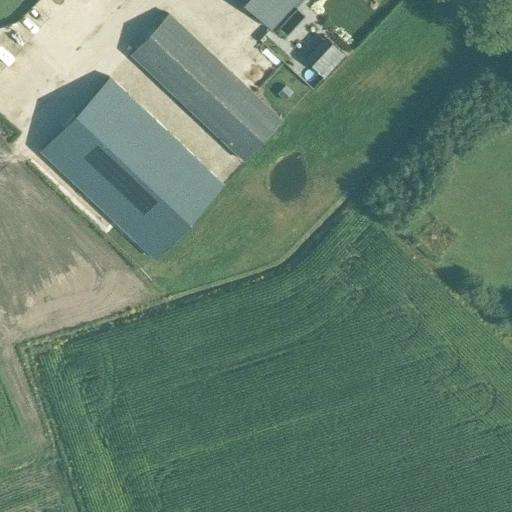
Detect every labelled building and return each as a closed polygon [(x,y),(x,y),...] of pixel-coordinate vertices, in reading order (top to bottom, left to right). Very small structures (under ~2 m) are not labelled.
[(242,0),(270,25),(292,0),(242,0)] [(169,11),(131,51),(245,158),(283,118),(169,11)] [(312,28),(265,74),(266,75),(254,87),(272,105),(331,47),(312,28)] [(109,76),(39,150),(158,262),(228,188),(109,76)] [(217,207),(206,217),(219,231),(229,222),(217,207)]
